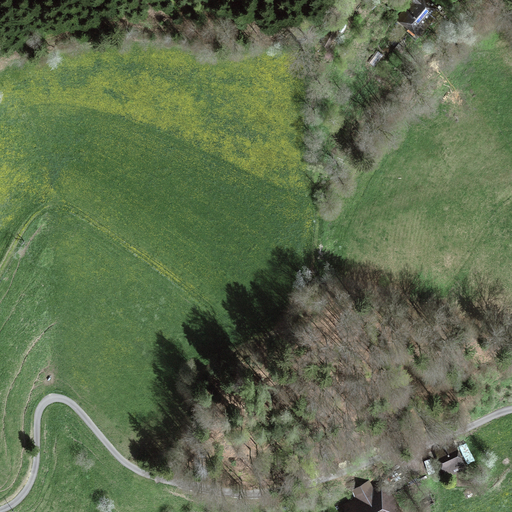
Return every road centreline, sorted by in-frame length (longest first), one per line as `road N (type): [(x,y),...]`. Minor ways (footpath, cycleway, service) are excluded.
road 1 (unclassified): [(0,509),(30,483),(38,412),(51,398),(75,406),(138,470),(246,494),(336,474),(511,409)]
road 2 (track): [(0,271),(29,219),(59,204),(248,334),(266,335),(285,323),(305,264)]
